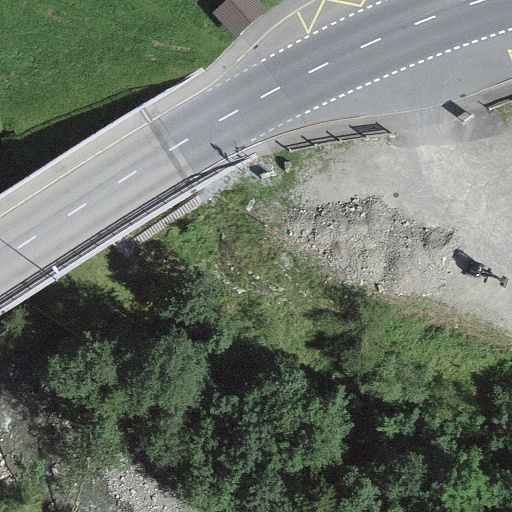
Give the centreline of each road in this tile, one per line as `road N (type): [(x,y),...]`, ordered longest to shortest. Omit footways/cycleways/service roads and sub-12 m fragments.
road 1 (secondary): [(0,256),(203,126),(338,55),(483,0)]
road 2 (track): [(395,33),(438,143),(511,236)]
